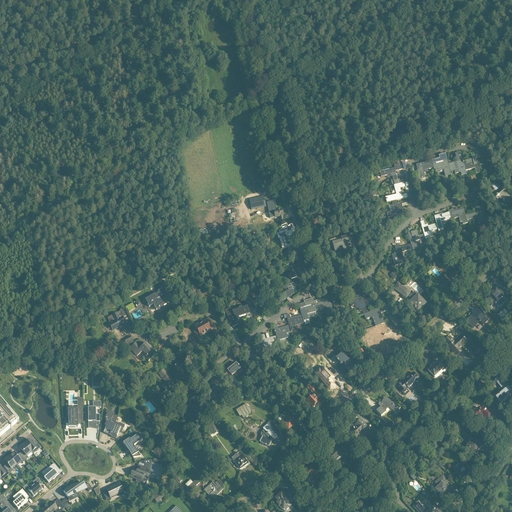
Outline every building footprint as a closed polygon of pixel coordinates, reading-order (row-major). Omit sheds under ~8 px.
[(464,165),(463,163),(464,162),(463,162),(460,152),(457,153),(458,156),(456,156),(457,161),(448,164),(450,172),(454,171),(455,174),(460,173),(461,176),(466,175),(466,173),(465,171),(464,165)] [(448,164),(445,154),(441,155),(441,156),(439,157),(440,159),(431,161),(433,168),(434,170),(443,168),(445,177),(451,175),(450,172),(448,164)] [(465,171),(475,168),(476,173),(481,172),(479,165),(482,164),(480,157),(474,159),(473,160),(473,159),(466,161),(466,164),(464,165),(465,171)] [(425,178),(423,171),(433,168),(431,161),(419,164),(416,165),(418,175),(415,176),(416,182),(420,180),(420,179),(425,178)] [(401,170),(400,164),(393,165),(394,168),(380,172),(381,177),(391,175),(394,185),(399,184),(402,183),(399,174),(396,175),(395,172),(401,170)] [(396,200),(396,201),(407,197),(407,194),(402,195),(400,188),(405,187),(404,183),(402,183),(399,184),(394,185),(397,195),(386,198),(387,203),(391,202),(396,200)] [(511,199),(508,194),(505,190),(500,195),(497,195),(496,198),(491,202),(494,206),(498,210),(499,200),(501,200),(501,197),(511,198),(511,199)] [(264,197),(249,200),(251,210),(266,207),(264,197)] [(397,204),(396,201),(396,200),(391,202),(394,211),(387,213),(389,218),(392,217),(393,221),(403,218),(402,214),(408,213),(407,210),(401,211),(401,208),(401,207),(400,204),(399,204),(397,204)] [(274,201),(267,203),(270,219),(275,217),(279,217),(280,220),(283,219),(282,216),(283,216),(282,209),(276,211),(274,201)] [(487,222),(483,209),(482,205),(476,206),(477,212),(465,216),(466,220),(477,217),(479,224),(487,222)] [(465,216),(463,207),(460,208),(460,209),(454,211),(454,209),(448,211),(449,212),(451,220),(460,217),(462,224),(467,223),(466,220),(465,216)] [(235,212),(228,214),(231,222),(238,220),(235,212)] [(441,222),(451,220),(449,212),(441,215),(441,216),(440,217),(439,215),(434,216),(436,224),(437,228),(438,231),(443,229),(441,222)] [(436,224),(425,227),(423,221),(420,222),(424,235),(425,239),(432,237),(431,230),(437,228),(436,224)] [(280,233),(276,234),(278,239),(283,238),(286,248),(289,247),(289,248),(293,246),(291,239),(298,237),(294,230),(295,230),(292,224),(291,225),(289,226),(287,227),(286,226),(282,229),(279,231),(280,233)] [(424,235),(418,236),(417,231),(412,232),(413,232),(411,233),(411,232),(407,233),(411,245),(412,250),(417,248),(415,242),(425,239),(424,235)] [(349,244),(348,242),(349,242),(349,243),(354,241),(352,234),(340,238),(340,239),(335,240),(335,239),(329,241),(331,249),(334,248),(335,252),(339,250),(338,247),(342,245),(344,254),(350,253),(347,244),(349,244)] [(289,247),(286,248),(286,249),(286,248),(288,253),(295,251),(297,261),(306,258),(303,247),(301,247),(301,244),(293,246),(289,248),(289,247)] [(402,253),(412,250),(411,245),(399,249),(398,246),(394,247),(396,254),(392,255),(395,266),(404,263),(402,253)] [(297,272),(290,274),(291,279),(295,278),(297,280),(298,281),(300,280),(301,278),(302,277),(307,275),(308,276),(309,277),(311,276),(312,275),(312,274),(309,265),(310,265),(309,263),(307,258),(306,258),(297,261),(299,267),(295,268),(297,272)] [(458,275),(454,271),(453,270),(448,276),(447,275),(441,281),(442,282),(442,284),(445,287),(445,286),(449,289),(455,283),(452,280),(458,275)] [(410,293),(402,288),(398,284),(394,289),(406,298),(408,296),(410,297),(409,297),(412,300),(408,304),(411,308),(412,306),(418,311),(426,304),(415,292),(411,296),(409,294),(410,293)] [(171,296),(168,291),(166,287),(158,291),(159,293),(145,300),(149,307),(153,305),(156,310),(166,305),(163,300),(171,296)] [(506,294),(500,288),(496,291),(495,290),(493,292),(490,294),(491,294),(488,297),(489,298),(486,301),(491,306),(494,303),(495,304),(497,302),(501,306),(506,301),(502,298),(506,294)] [(284,299),(291,296),(289,291),(282,294),(284,299)] [(365,299),(370,298),(367,292),(362,294),(363,297),(358,299),(356,295),(356,296),(350,298),(352,301),(350,302),(352,306),(355,305),(356,308),(360,307),(363,316),(365,315),(364,315),(368,313),(370,313),(368,307),(373,305),(372,305),(370,301),(366,303),(365,299)] [(324,298),(313,301),(314,305),(316,312),(317,311),(327,309),(328,314),(333,312),(330,300),(329,295),(325,296),(326,299),(325,299),(324,298)] [(300,305),(299,305),(302,316),(303,320),(303,321),(308,319),(307,317),(315,315),(316,314),(316,312),(314,305),(313,301),(313,299),(304,301),(305,305),(302,305),(302,304),(300,305)] [(133,303),(126,307),(126,309),(127,308),(129,312),(135,309),(133,303)] [(252,310),(252,309),(247,309),(247,307),(243,309),(242,308),(241,308),(240,308),(239,308),(238,309),(238,310),(237,310),(232,312),(230,308),(225,311),(228,318),(228,319),(228,320),(228,321),(228,322),(229,323),(229,324),(230,324),(231,324),(231,325),(232,325),(233,327),(238,324),(237,322),(238,318),(245,316),(247,315),(246,317),(252,318),(252,317),(253,317),(254,317),(254,316),(255,316),(255,315),(255,314),(255,313),(255,312),(255,311),(254,310),(253,310),(252,310)] [(485,317),(476,308),(469,314),(471,316),(466,321),(473,328),(481,321),(484,324),(490,319),(486,315),(485,317)] [(126,315),(124,311),(123,309),(120,310),(120,311),(107,318),(110,323),(114,330),(125,324),(122,317),(123,316),(123,317),(126,315)] [(377,326),(381,325),(384,323),(379,309),(370,313),(368,313),(364,315),(365,315),(366,320),(373,317),(377,326)] [(289,314),(286,315),(289,326),(290,330),(290,331),(291,331),(295,330),(295,327),(300,325),(300,324),(304,323),(303,322),(303,321),(303,320),(302,316),(290,319),(289,314)] [(196,329),(194,331),(196,335),(199,333),(200,336),(204,334),(203,333),(207,331),(207,332),(211,330),(211,331),(212,331),(215,329),(211,321),(207,323),(206,320),(202,322),(202,324),(200,325),(199,324),(195,327),(196,329)] [(315,325),(311,328),(314,331),(318,327),(318,326),(319,322),(316,321),(315,325)] [(277,325),(273,325),(275,331),(274,331),(275,332),(276,336),(277,341),(278,341),(283,340),(288,339),(286,334),(291,333),(291,332),(290,331),(290,330),(289,326),(278,329),(277,325)] [(375,344),(376,344),(388,339),(389,342),(395,339),(393,333),(385,336),(381,325),(377,326),(379,332),(375,334),(377,338),(374,339),(376,343),(374,344),(375,344)] [(264,335),(261,336),(263,345),(264,347),(265,351),(265,352),(272,350),(271,345),(278,343),(278,341),(277,341),(276,336),(265,339),(264,335)] [(478,352),(464,337),(463,338),(461,336),(454,342),(450,337),(444,343),(453,354),(464,344),(474,355),(478,352)] [(145,357),(148,362),(156,355),(145,344),(140,348),(135,343),(129,348),(137,357),(142,352),(146,356),(145,357)] [(367,356),(363,349),(360,344),(352,349),(353,349),(355,354),(358,352),(363,360),(367,356)] [(256,361),(254,354),(265,351),(264,347),(263,345),(252,348),(253,348),(251,349),(250,346),(247,346),(247,348),(244,349),(245,354),(247,360),(250,359),(251,362),(256,361)] [(342,353),(335,359),(340,364),(336,367),(342,373),(345,377),(349,373),(345,368),(351,362),(347,358),(342,353)] [(442,371),(449,365),(444,359),(439,363),(438,362),(428,371),(434,378),(441,370),(442,371)] [(224,377),(222,379),(224,382),(234,394),(239,390),(233,383),(229,378),(232,376),(240,368),(239,367),(239,366),(238,365),(238,366),(236,363),(227,370),(228,372),(223,376),(224,377)] [(320,374),(316,378),(321,383),(322,382),(325,385),(324,386),(329,392),(334,387),(330,383),(331,382),(330,380),(332,378),(321,368),(318,372),(320,374)] [(166,387),(168,386),(171,389),(176,384),(179,388),(182,385),(176,379),(173,381),(163,370),(158,375),(164,381),(162,383),(166,387)] [(422,383),(416,377),(413,373),(403,382),(403,383),(401,384),(400,383),(397,387),(405,396),(409,392),(405,387),(406,386),(408,389),(415,383),(418,387),(422,383)] [(218,387),(222,384),(219,381),(217,382),(215,379),(212,381),(213,382),(207,386),(210,389),(208,391),(213,396),(221,390),(218,387)] [(503,389),(494,397),(498,401),(501,404),(509,397),(511,400),(511,391),(509,388),(509,387),(509,388),(510,387),(507,384),(506,385),(502,380),(498,383),(503,389)] [(311,392),(305,398),(306,400),(309,403),(313,407),(318,402),(316,400),(321,395),(317,390),(316,391),(315,390),(318,388),(312,382),(307,387),(311,392)] [(69,401),(68,401),(69,427),(75,427),(78,427),(78,426),(78,424),(83,424),(83,398),(82,398),(82,403),(77,403),(78,408),(77,408),(77,410),(78,410),(78,412),(69,413),(69,401)] [(400,408),(388,401),(384,398),(381,403),(383,404),(381,408),(380,407),(376,411),(381,417),(385,412),(384,410),(387,407),(397,413),(400,408)] [(0,436),(6,432),(5,430),(9,427),(11,429),(12,428),(11,428),(17,423),(12,418),(14,416),(5,406),(3,407),(1,404),(3,403),(0,399),(0,436)] [(149,400),(144,404),(152,413),(156,409),(149,400)] [(195,417),(200,413),(199,411),(202,409),(198,403),(199,403),(197,400),(193,403),(192,401),(190,403),(188,401),(180,407),(185,413),(189,410),(195,417)] [(93,408),(86,408),(86,416),(88,416),(88,421),(88,429),(89,429),(89,426),(94,426),(94,422),(100,422),(100,415),(99,415),(96,415),(96,408),(99,408),(101,408),(101,402),(100,402),(93,402),(93,408)] [(246,404),(236,410),(240,418),(242,417),(243,418),(251,413),(246,404)] [(492,412),(488,410),(484,408),(474,410),(475,412),(474,412),(473,413),(473,414),(473,415),(474,416),(475,416),(476,416),(476,418),(481,417),(483,418),(483,417),(487,420),(492,412)] [(495,411),(492,416),(497,419),(500,414),(495,411)] [(106,426),(103,433),(107,435),(108,434),(110,435),(115,422),(116,422),(118,417),(113,415),(112,416),(107,413),(105,418),(106,418),(104,423),(106,424),(105,425),(106,426)] [(293,413),(283,423),(285,426),(288,429),(292,426),(292,427),(295,425),(294,424),(295,423),(294,423),(296,421),(298,419),(293,413)] [(363,434),(369,429),(360,420),(354,425),(356,427),(349,432),(355,438),(358,435),(360,437),(361,437),(363,435),(363,434)] [(115,422),(110,435),(112,436),(111,437),(116,439),(119,432),(120,432),(122,429),(123,429),(125,425),(120,423),(119,424),(116,422),(115,422)] [(262,437),(259,442),(264,444),(269,447),(271,442),(270,442),(272,439),(273,440),(277,436),(274,432),(272,430),(267,425),(262,429),(265,431),(264,431),(262,433),(261,434),(261,436),(262,437)] [(468,427),(464,432),(468,436),(471,439),(475,435),(468,427)] [(143,441),(139,435),(130,441),(129,439),(123,444),(125,447),(126,447),(133,458),(141,457),(134,446),(143,441)] [(475,439),(467,446),(472,451),(471,451),(474,455),(475,454),(476,455),(478,452),(477,451),(482,447),(479,443),(475,439)] [(34,446),(30,440),(25,444),(32,452),(31,452),(33,454),(41,448),(37,443),(34,446)] [(21,456),(25,461),(28,458),(27,456),(31,452),(32,452),(25,444),(20,448),(24,454),(21,456)] [(333,468),(341,461),(342,463),(344,463),(346,462),(346,459),(345,458),(345,457),(340,452),(340,453),(336,449),(326,458),(329,462),(329,463),(333,468)] [(240,451),(231,458),(237,465),(240,469),(248,463),(244,459),(245,458),(243,455),(240,451)] [(19,458),(14,453),(9,457),(16,465),(21,461),(22,463),(25,461),(21,456),(19,458)] [(5,461),(9,466),(6,469),(10,473),(13,471),(14,472),(18,468),(16,465),(9,457),(5,461)] [(155,459),(155,462),(164,465),(167,457),(155,459)] [(134,471),(131,477),(136,479),(135,482),(141,484),(144,477),(147,478),(150,471),(153,473),(152,475),(156,476),(161,465),(156,463),(156,465),(151,464),(152,463),(151,460),(144,461),(144,465),(142,472),(138,471),(138,472),(134,471)] [(59,470),(54,464),(51,466),(52,468),(48,472),(46,470),(45,471),(44,471),(42,474),(45,478),(44,478),(48,483),(52,481),(54,480),(53,479),(58,475),(56,472),(59,470)] [(470,468),(467,466),(466,467),(464,464),(461,466),(460,465),(458,468),(459,469),(456,471),(459,474),(458,475),(460,477),(461,476),(463,479),(471,472),(469,469),(470,468)] [(327,478),(318,469),(315,465),(312,468),(311,466),(301,475),(307,481),(315,474),(323,482),(327,478)] [(0,467),(0,476),(2,479),(1,479),(2,480),(10,473),(6,469),(3,471),(0,467)] [(179,476),(174,480),(178,484),(183,481),(179,476)] [(435,489),(443,498),(450,492),(444,486),(447,482),(448,483),(448,482),(442,476),(435,483),(439,486),(435,489)] [(26,485),(23,488),(30,496),(32,495),(34,497),(34,496),(42,489),(42,490),(43,490),(39,486),(42,483),(38,478),(33,482),(35,485),(30,489),(26,485)] [(190,480),(185,485),(188,488),(187,489),(191,493),(197,487),(196,486),(199,483),(196,480),(192,483),(190,480)] [(223,490),(221,488),(222,487),(222,485),(222,483),(221,482),(219,481),(217,482),(216,482),(215,483),(213,481),(204,490),(207,494),(208,493),(213,499),(223,490)] [(84,483),(72,486),(77,494),(87,489),(89,491),(92,489),(88,484),(85,486),(84,483)] [(115,487),(102,493),(106,501),(111,499),(110,498),(123,492),(119,483),(114,486),(115,487)] [(67,489),(63,492),(68,498),(71,497),(77,494),(72,486),(68,486),(68,489),(67,489)] [(281,493),(275,499),(278,502),(276,503),(279,506),(278,506),(282,510),(282,509),(283,510),(288,506),(286,504),(289,502),(287,500),(290,497),(291,498),(296,493),(290,488),(286,492),(286,493),(283,496),(281,493)] [(28,497),(22,490),(16,495),(19,498),(13,503),(18,510),(27,502),(26,502),(25,500),(28,497)] [(158,492),(153,497),(157,502),(163,497),(158,492)] [(2,495),(0,495),(0,501),(1,500),(4,504),(2,506),(1,505),(0,506),(0,507),(1,507),(5,511),(4,511),(11,511),(9,508),(11,506),(2,495)] [(60,511),(63,510),(59,505),(56,508),(51,502),(47,505),(46,505),(47,506),(41,511),(40,511),(53,511),(55,511),(60,511)] [(440,511),(439,511),(438,510),(436,511),(435,511),(432,508),(427,511),(426,511),(418,503),(414,507),(418,511),(440,511)]
